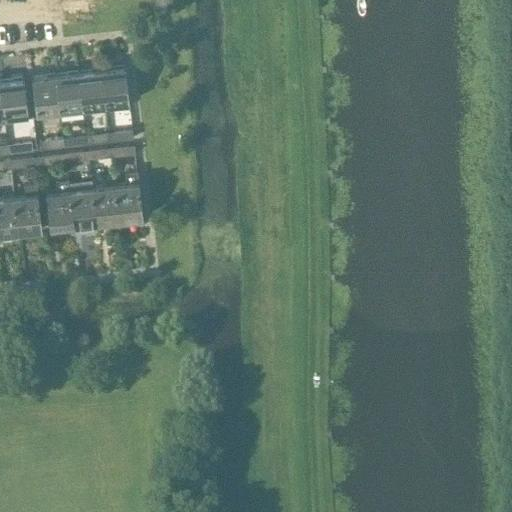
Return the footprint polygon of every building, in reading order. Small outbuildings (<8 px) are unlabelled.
[(100,68),(104,105),(129,101),(124,64),(100,68)] [(77,70),(82,107),(104,105),(100,68),(77,70)] [(55,73),(60,110),(82,107),(77,70),(55,73)] [(35,113),(60,110),(55,73),(30,76),(35,113)] [(0,80),(0,86),(4,117),(28,114),(23,77),(0,80)] [(108,131),(109,140),(133,137),(132,128),(108,131)] [(85,134),(86,143),(109,140),(108,131),(85,134)] [(63,136),(64,145),(86,143),(85,134),(63,136)] [(39,139),(40,148),(64,145),(63,136),(39,139)] [(7,143),(8,152),(32,149),(31,140),(7,143)] [(109,147),(110,156),(134,153),(133,144),(109,147)] [(87,149),(89,158),(110,156),(109,147),(87,149)] [(65,152),(66,161),(89,158),(87,149),(65,152)] [(36,155),(38,164),(66,161),(65,152),(36,155)] [(9,159),(10,167),(38,164),(36,155),(9,159)] [(0,159),(0,168),(10,167),(9,159),(0,159)] [(113,182),(118,219),(142,216),(136,168),(124,170),(125,181),(113,182)] [(44,190),(49,227),(73,224),(69,187),(67,177),(56,179),(58,189),(44,190)] [(13,194),(18,231),(41,228),(35,180),(23,182),(25,193),(13,194)] [(92,185),(96,222),(118,219),(113,182),(92,185)] [(69,187),(73,224),(96,222),(92,185),(69,187)] [(0,195),(0,233),(18,231),(13,194),(0,195)]
